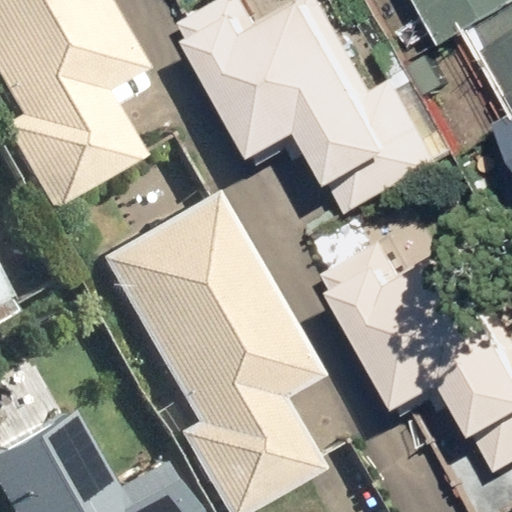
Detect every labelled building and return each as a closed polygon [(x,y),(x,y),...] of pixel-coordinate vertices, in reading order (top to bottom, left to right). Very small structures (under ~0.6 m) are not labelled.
[(0,0),(0,105),(2,109),(0,109),(0,138),(31,202),(126,156),(86,73),(125,53),(98,0),(0,0)] [(421,0),(431,18),(464,0),(421,0)] [(333,181),(328,185),(347,218),(437,166),(418,133),(417,133),(387,80),(360,95),(309,2),(242,39),(231,17),(186,41),(248,155),(250,153),(255,162),(306,134),(333,181)] [(511,35),(497,44),(501,52),(493,56),(511,87),(511,35)] [(93,254),(177,418),(164,424),(206,511),(301,465),(261,383),(300,363),(214,193),(93,254)] [(482,437),(477,440),(496,473),(511,463),(511,348),(509,350),(458,257),(391,294),(380,272),(335,296),(397,410),(399,409),(404,417),(455,389),(482,437)] [(177,511),(160,476),(103,504),(57,411),(0,439),(0,511),(177,511)]
